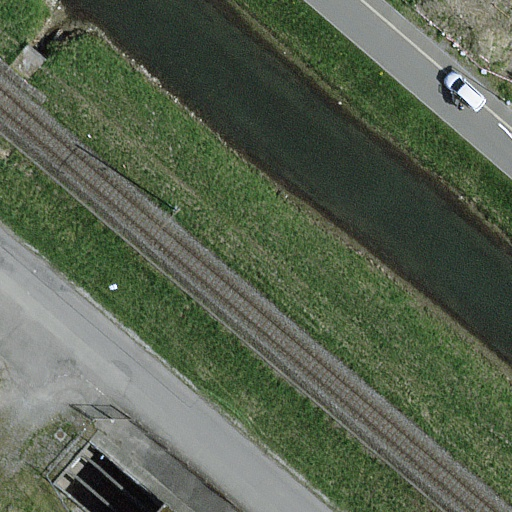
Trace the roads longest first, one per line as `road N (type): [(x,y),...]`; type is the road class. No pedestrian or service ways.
road 1 (unclassified): [(0,255),(297,511)]
road 2 (unclassified): [(511,154),(333,0)]
